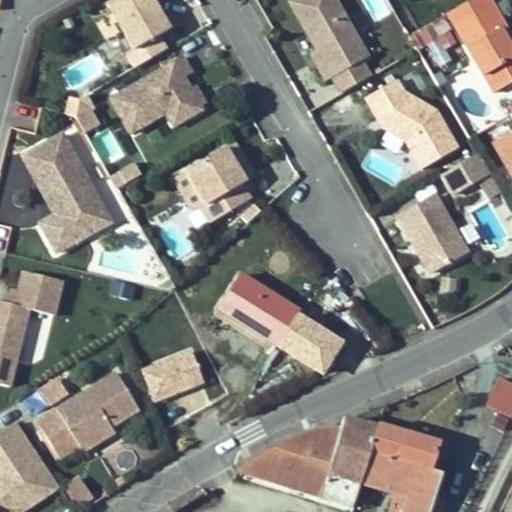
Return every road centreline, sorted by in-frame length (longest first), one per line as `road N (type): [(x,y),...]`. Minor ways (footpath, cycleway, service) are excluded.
road 1 (tertiary): [(126,511),(297,405),(486,331),(511,312)]
road 2 (residential): [(344,225),(217,0)]
